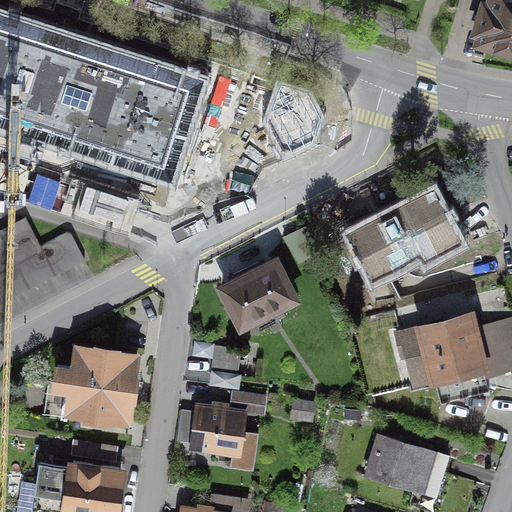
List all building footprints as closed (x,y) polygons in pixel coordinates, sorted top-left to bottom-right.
[(481,32),(478,43),(511,52),(511,0),(485,0),(476,31),(481,32)] [(201,76),(0,11),(0,121),(87,150),(92,159),(159,181),(172,174),(202,79),(201,76)] [(322,119),(288,96),(275,126),(286,150),(295,154),(316,146),(322,119)] [(432,188),(348,229),(369,271),(416,247),(420,256),(457,238),(432,188)] [(21,255),(34,280),(83,255),(71,233),(66,232),(41,245),(27,221),(3,233),(16,258),(21,255)] [(303,221),(288,228),(295,243),(310,236),(303,221)] [(16,258),(3,233),(0,234),(0,298),(34,280),(21,255),(16,258)] [(279,258),(249,273),(270,315),(300,300),(279,258)] [(238,331),(270,315),(249,273),(217,289),(238,331)] [(466,299),(399,316),(414,376),(432,372),(438,396),(488,384),(484,367),(511,360),(511,307),(472,318),(466,299)] [(241,348),(215,344),(213,358),(239,362),(241,348)] [(136,354),(82,347),(81,352),(76,352),(74,367),(58,365),(55,388),(71,390),(69,405),(74,406),(73,412),(127,419),(136,354)] [(239,362),(213,358),(211,371),(237,375),(239,362)] [(263,396),(235,391),(232,407),(261,411),(263,396)] [(241,411),(194,404),(187,452),(229,459),(227,466),(256,471),(262,427),(239,423),(241,411)] [(449,462),(380,438),(366,479),(435,502),(449,462)] [(116,445),(74,439),(72,453),(114,460),(116,445)] [(113,511),(120,467),(73,460),(72,466),(40,462),(37,484),(42,485),(38,511),(49,511),(66,511),(67,509),(85,511),(113,511)] [(210,506),(182,502),(180,511),(243,511),(246,492),(212,488),(210,506)]
